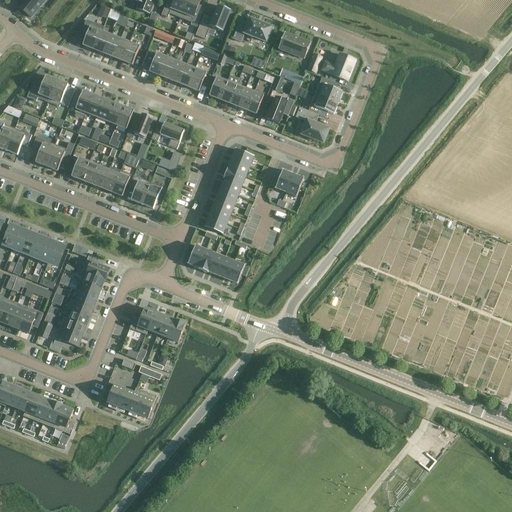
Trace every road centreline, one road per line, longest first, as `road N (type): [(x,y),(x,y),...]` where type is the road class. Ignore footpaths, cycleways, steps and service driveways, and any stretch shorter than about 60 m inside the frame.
road 1 (residential): [(254,0),(371,46),(377,58),(332,163),(226,126)]
road 2 (unclassified): [(333,254),(511,42)]
road 3 (unclassified): [(511,423),(281,332)]
road 4 (unclassified): [(118,511),(249,351),(259,323)]
road 5 (residential): [(226,126),(48,55),(14,31)]
road 6 (residential): [(141,275),(124,281),(85,384),(0,350)]
road 7 (residential): [(0,171),(179,243)]
road 8 (unknown): [(355,511),(415,439),(436,392)]
road 9 (residential): [(226,126),(179,243)]
